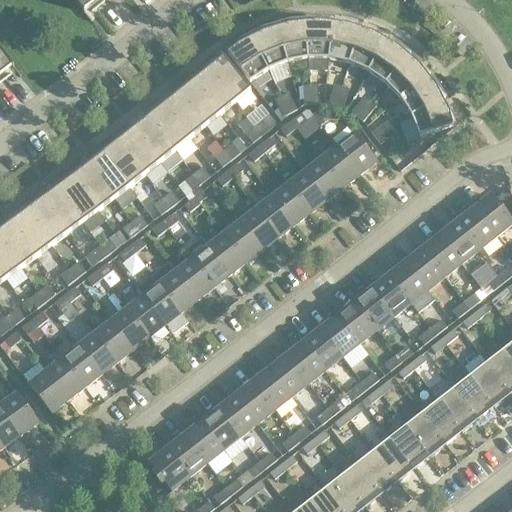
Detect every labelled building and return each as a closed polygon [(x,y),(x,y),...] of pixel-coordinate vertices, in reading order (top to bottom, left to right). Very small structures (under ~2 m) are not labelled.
[(107,1),(106,0),(72,0),(91,23),(96,19),(92,13),(107,1)] [(305,22),(278,30),(277,31),(287,64),(308,61),(305,25),(305,22)] [(333,23),(305,25),(308,61),(328,61),(332,26),(333,26),(333,23)] [(332,26),(328,61),(349,65),(359,32),(360,32),(361,29),(333,26),(332,26)] [(276,28),(252,41),(251,41),(268,72),(287,64),(277,31),(278,30),(277,27),(276,28)] [(359,32),(349,65),(368,73),(385,43),(386,43),(387,40),(360,32),(359,32)] [(251,38),(228,56),(250,84),(268,72),(251,41),(252,41),(251,38)] [(385,43),(368,73),(385,85),(408,58),(408,59),(410,56),(386,43),(385,43)] [(21,78),(0,49),(0,84),(12,76),(16,82),(21,78)] [(408,58),(385,85),(400,100),(427,78),(428,79),(430,77),(429,76),(408,59),(408,58)] [(251,93),(224,60),(208,72),(235,105),(251,93)] [(235,105),(208,72),(193,84),(220,117),(235,105)] [(427,78),(400,100),(411,118),(442,101),(443,102),(445,101),(428,79),(427,78)] [(220,117),(193,84),(178,96),(205,129),(220,117)] [(311,106),(310,86),(302,87),(304,106),(311,106)] [(317,86),(310,86),(311,106),(319,105),(317,86)] [(334,86),(328,105),(336,107),(341,88),(334,86)] [(349,91),(341,88),(336,107),(343,109),(349,91)] [(288,94),(281,97),(290,115),(297,111),(288,94)] [(205,129),(178,96),(163,108),(190,141),(205,129)] [(290,115),(281,97),(274,101),(283,118),(290,115)] [(364,99),(351,114),(357,118),(370,103),(364,99)] [(442,101),(411,118),(419,138),(456,127),(443,102),(442,101)] [(376,108),(370,103),(357,118),(363,123),(376,108)] [(190,141),(163,108),(148,120),(175,153),(190,141)] [(325,120),(318,111),(312,116),(318,125),(325,120)] [(307,120),(302,114),(290,123),(296,129),(307,120)] [(269,116),(253,128),(261,138),(276,127),(276,124),(269,116)] [(175,153),(148,120),(133,132),(160,165),(175,153)] [(386,122),(371,134),(375,140),(391,128),(386,122)] [(296,129),(290,123),(280,131),(285,137),(296,129)] [(261,138),(253,128),(245,135),(253,145),(261,138)] [(396,134),(391,128),(375,140),(380,146),(396,134)] [(331,142),(337,150),(359,178),(376,165),(348,129),(331,142)] [(160,165),(133,132),(118,144),(145,177),(160,165)] [(274,146),(269,140),(259,148),(264,155),(274,146)] [(145,177),(118,144),(103,156),(130,190),(145,177)] [(232,145),(224,152),(231,162),(240,155),(232,145)] [(264,155),(259,148),(248,156),(253,163),(264,155)] [(359,178),(337,150),(321,162),(343,190),(359,178)] [(231,162),(224,152),(215,159),(223,169),(231,162)] [(130,190),(103,156),(88,168),(114,201),(130,190)] [(343,190),(321,162),(305,174),(327,203),(343,190)] [(242,172),(237,165),(227,174),(232,180),(242,172)] [(114,201),(88,168),(73,179),(99,213),(114,201)] [(202,169),(194,176),(201,186),(210,179),(202,169)] [(232,180),(227,174),(216,182),(222,189),(232,180)] [(327,203),(305,174),(289,187),(311,215),(327,203)] [(201,186),(194,176),(185,183),(193,193),(198,189),(201,186)] [(99,213),(73,179),(58,191),(83,225),(99,213)] [(311,215),(289,187),(273,199),(294,228),(311,215)] [(207,200),(198,189),(193,193),(191,194),(195,199),(200,206),(207,200)] [(479,201),(470,207),(496,239),(511,226),(511,199),(509,190),(494,201),(491,198),(482,205),(479,201)] [(83,225),(58,191),(42,202),(67,237),(83,225)] [(172,193),(163,200),(171,210),(180,203),(172,193)] [(200,206),(195,199),(184,207),(190,214),(200,206)] [(294,228),(273,199),(257,212),(278,240),(294,228)] [(171,210),(163,200),(154,207),(162,217),(171,210)] [(67,237),(42,202),(27,214),(52,248),(67,237)] [(496,239),(470,207),(462,214),(465,218),(457,225),(479,253),(496,239)] [(278,240),(257,212),(240,224),(262,252),(278,240)] [(52,248),(27,214),(11,225),(37,259),(52,248)] [(179,223),(174,216),(163,224),(168,231),(179,223)] [(140,217),(131,224),(139,234),(148,227),(140,217)] [(139,234),(131,224),(122,231),(130,241),(139,234)] [(168,231),(163,224),(152,232),(157,239),(168,231)] [(262,252),(240,224),(224,237),(246,265),(262,252)] [(37,259),(11,225),(0,233),(0,242),(21,271),(37,259)] [(479,253),(457,225),(448,232),(445,227),(436,234),(462,266),(479,253)] [(462,266),(436,234),(428,240),(431,245),(423,251),(445,279),(462,266)] [(246,265),(224,237),(208,249),(230,277),(246,265)] [(146,247),(141,240),(130,248),(135,255),(146,247)] [(109,241),(100,248),(107,258),(116,251),(109,241)] [(21,271),(0,242),(0,274),(6,282),(21,271)] [(107,258),(100,248),(91,255),(98,265),(107,258)] [(135,255),(130,248),(119,256),(125,263),(135,255)] [(230,277),(208,249),(192,262),(214,290),(230,277)] [(445,279),(423,251),(414,258),(411,254),(402,260),(428,293),(445,279)] [(428,293),(402,260),(394,267),(397,271),(389,278),(411,306),(428,293)] [(214,290),(192,262),(176,274),(198,302),(214,290)] [(78,264),(69,271),(77,281),(85,274),(78,264)] [(113,272),(108,265),(98,273),(103,280),(113,272)] [(152,277),(160,287),(182,315),(198,302),(176,274),(169,265),(152,277)] [(511,272),(509,269),(498,278),(504,285),(511,278),(511,272)] [(77,281),(69,271),(60,278),(68,288),(77,281)] [(103,280),(98,273),(87,281),(92,288),(103,280)] [(411,306),(389,278),(380,285),(377,281),(368,287),(394,319),(411,306)] [(504,285),(498,278),(487,286),(493,293),(504,285)] [(47,287),(38,294),(46,304),(55,297),(47,287)] [(182,315),(160,287),(144,299),(165,327),(182,315)] [(394,319),(368,287),(360,294),(363,298),(355,305),(377,333),(394,319)] [(81,296),(76,289),(65,298),(70,304),(81,296)] [(511,295),(511,294),(508,289),(495,299),(500,305),(511,295)] [(46,304),(38,294),(29,301),(37,311),(46,304)] [(475,296),(464,304),(470,311),(481,303),(475,296)] [(70,304),(65,298),(54,306),(59,312),(70,304)] [(165,327),(144,299),(128,312),(149,340),(165,327)] [(470,311),(464,304),(453,313),(459,320),(470,311)] [(377,333),(355,305),(346,312),(343,307),(334,314),(360,346),(377,333)] [(490,313),(485,307),(474,316),(479,322),(490,313)] [(17,310),(8,317),(15,327),(24,321),(17,310)] [(149,340),(128,312),(111,324),(133,352),(149,340)] [(48,321),(43,314),(32,322),(38,329),(48,321)] [(360,346),(334,314),(326,320),(329,325),(321,331),(343,359),(360,346)] [(479,322),(474,316),(463,324),(468,331),(479,322)] [(15,327),(8,317),(0,323),(0,325),(6,334),(15,327)] [(38,329),(32,322),(22,330),(27,337),(38,329)] [(441,322),(430,331),(436,338),(447,329),(441,322)] [(133,352),(111,324),(95,337),(117,365),(133,352)] [(343,359),(321,331),(312,338),(309,334),(300,340),(326,373),(343,359)] [(436,338),(430,331),(419,340),(425,347),(436,338)] [(458,338),(453,332),(442,341),(447,347),(458,338)] [(21,341),(16,334),(5,342),(11,349),(21,341)] [(117,365),(95,337),(79,349),(101,377),(117,365)] [(326,373),(300,340),(292,347),(295,351),(287,358),(309,386),(326,373)] [(447,347),(442,341),(431,350),(435,356),(447,347)] [(511,345),(503,352),(511,364),(511,345)] [(101,377),(79,349),(63,362),(85,390),(101,377)] [(407,349),(396,358),(402,365),(413,356),(407,349)] [(511,392),(511,364),(503,352),(487,365),(510,394),(511,392)] [(426,363),(421,357),(410,366),(415,372),(426,363)] [(309,386),(287,358),(278,365),(275,360),(266,367),(292,399),(309,386)] [(402,365),(396,358),(385,366),(391,373),(402,365)] [(85,390),(63,362),(47,374),(69,402),(85,390)] [(510,394),(487,365),(471,378),(493,407),(510,394)] [(415,372),(410,366),(399,375),(403,381),(415,372)] [(292,399),(266,367),(258,374),(261,378),(253,385),(275,413),(292,399)] [(69,402),(47,374),(30,387),(52,415),(69,402)] [(373,376),(362,384),(368,391),(379,383),(373,376)] [(493,407),(471,378),(455,390),(477,419),(493,407)] [(394,388),(389,382),(378,391),(383,397),(394,388)] [(368,391),(362,384),(351,393),(357,400),(368,391)] [(275,413),(253,385),(244,391),(241,387),(232,394),(258,426),(275,413)] [(477,419),(455,390),(438,403),(461,432),(477,419)] [(383,397),(378,391),(366,400),(371,406),(383,397)] [(258,426),(232,394),(224,400),(227,405),(219,411),(241,439),(258,426)] [(38,425),(17,397),(0,408),(21,438),(38,425)] [(339,402),(328,411),(334,418),(345,409),(339,402)] [(461,432),(438,403),(422,415),(445,444),(461,432)] [(362,414),(357,407),(346,416),(350,422),(362,414)] [(21,438),(0,408),(0,444),(4,450),(21,438)] [(241,439),(219,411),(210,418),(207,414),(198,420),(224,453),(241,439)] [(334,418),(328,411),(317,420),(323,426),(334,418)] [(445,444),(422,415),(406,428),(429,457),(445,444)] [(350,422),(346,416),(334,425),(339,431),(350,422)] [(224,453),(198,420),(190,427),(193,431),(185,438),(207,466),(224,453)] [(429,457),(406,428),(390,440),(413,470),(429,457)] [(305,429),(294,438),(300,445),(311,436),(305,429)] [(330,439),(325,433),(313,441),(318,448),(330,439)] [(207,466),(185,438),(176,445),(173,440),(164,447),(190,479),(207,466)] [(300,445),(294,438),(283,446),(288,453),(300,445)] [(413,470),(390,440),(374,453),(397,482),(413,470)] [(318,448),(313,441),(302,450),(307,456),(318,448)] [(190,479),(164,447),(156,453),(159,458),(150,465),(157,474),(154,477),(161,486),(165,484),(172,493),(190,479)] [(397,482),(374,453),(358,465),(381,495),(397,482)] [(271,456),(260,464),(265,471),(277,462),(271,456)] [(297,464),(293,458),(281,467),(286,473),(297,464)] [(265,471),(260,464),(249,473),(254,480),(265,471)] [(381,495),(358,465),(342,478),(365,507),(381,495)] [(286,473),(281,467),(270,475),(275,482),(286,473)] [(358,511),(365,507),(342,478),(326,490),(342,511),(358,511)] [(237,482),(226,491),(231,498),(242,489),(237,482)] [(265,489),(260,483),(249,492),(254,498),(265,489)] [(342,511),(326,490),(310,503),(316,511),(342,511)] [(231,498),(226,491),(215,499),(220,506),(231,498)] [(254,498),(249,492),(238,501),(243,507),(254,498)] [(316,511),(310,503),(298,511),(316,511)]
